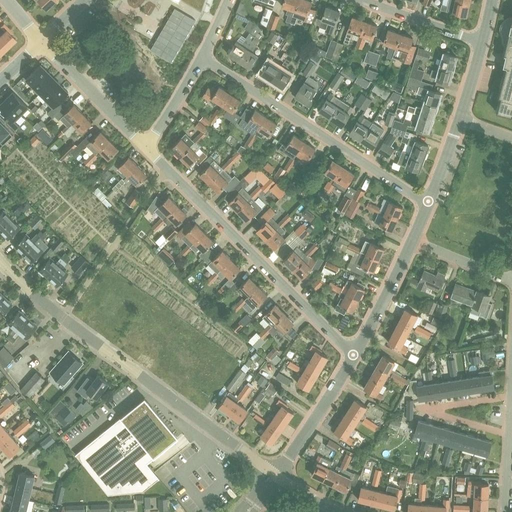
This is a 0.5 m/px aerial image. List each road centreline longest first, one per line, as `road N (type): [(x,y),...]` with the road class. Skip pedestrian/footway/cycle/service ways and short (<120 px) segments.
road 1 (residential): [(275,475),(0,266)]
road 2 (residential): [(355,354),(144,145)]
road 3 (residential): [(428,203),(203,56)]
road 4 (residential): [(275,475),(355,354)]
road 5 (residential): [(144,145),(42,42)]
road 6 (residential): [(481,44),(361,0)]
road 7 (residential): [(355,354),(411,241)]
